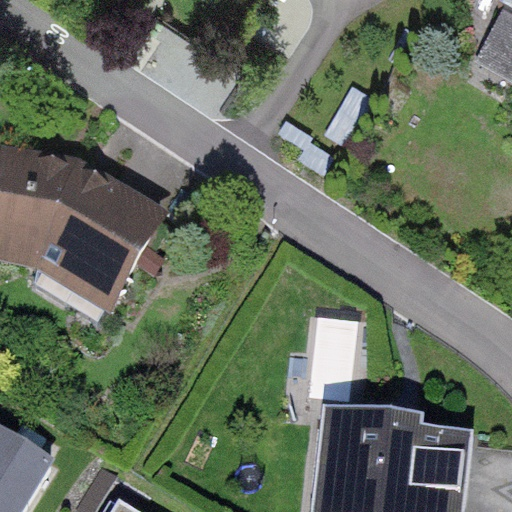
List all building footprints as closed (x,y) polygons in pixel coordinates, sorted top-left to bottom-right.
[(511,12),(479,70),(511,88),(511,12)] [(174,219),(81,163),(2,149),(0,159),(0,258),(21,262),(115,318),(174,219)] [(359,343),(359,312),(325,312),(325,343),(359,343)] [(466,511),(476,435),(326,415),(312,511),(466,511)] [(0,511),(27,511),(59,463),(0,425),(0,511)] [(132,511),(119,503),(113,511),(132,511)]
